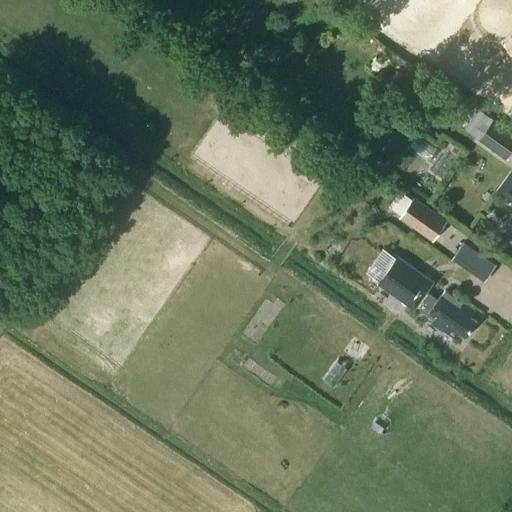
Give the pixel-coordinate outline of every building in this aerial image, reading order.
[(464,129),(506,159),(511,151),(511,132),(479,109),(464,129)] [(270,113),(264,123),(294,142),(301,132),(270,113)] [(418,169),(427,148),(395,135),(387,156),(418,169)] [(340,147),(335,155),(342,159),(346,151),(340,147)] [(511,171),(498,191),(511,201),(511,171)] [(435,243),(449,223),(416,200),(402,219),(435,243)] [(446,245),(463,256),(474,238),(458,227),(446,245)] [(398,256),(379,282),(415,308),(417,306),(428,314),(427,316),(456,338),(460,332),(467,336),(477,321),(471,317),(475,311),(446,290),(439,300),(427,291),(434,281),(398,256)]
